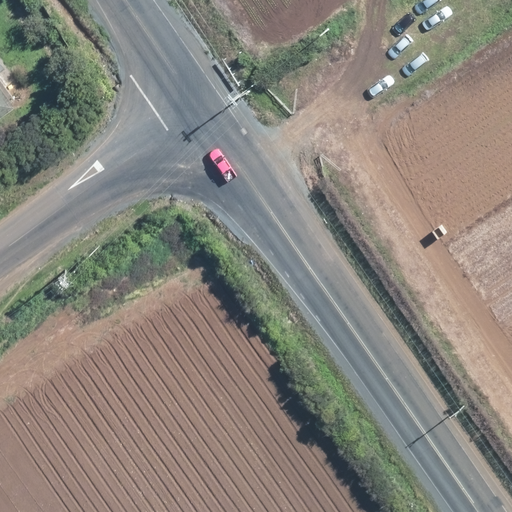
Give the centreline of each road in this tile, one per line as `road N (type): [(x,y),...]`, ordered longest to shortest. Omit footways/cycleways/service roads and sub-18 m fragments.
road 1 (tertiary): [(480,511),(198,105)]
road 2 (unclassified): [(0,252),(198,105)]
road 3 (tertiary): [(198,105),(125,0)]
